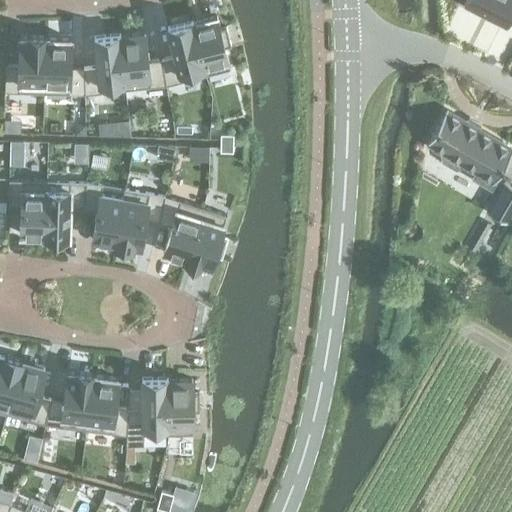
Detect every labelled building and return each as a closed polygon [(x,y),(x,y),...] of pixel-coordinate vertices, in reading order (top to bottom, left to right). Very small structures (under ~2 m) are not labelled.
[(511,0),(465,0),(464,4),(506,26),(511,14),(511,0)] [(193,20),(193,21),(206,73),(230,67),(224,45),(231,44),(226,25),(220,27),(217,14),(193,20)] [(175,54),(161,58),(166,84),(206,73),(193,21),(193,20),(193,19),(167,26),(175,54)] [(120,34),(125,88),(166,84),(161,58),(147,59),(144,31),(120,34)] [(97,65),(83,65),(85,93),(125,88),(120,34),(120,32),(94,36),(97,65)] [(6,64),(5,90),(44,91),(46,37),(47,37),(47,36),(29,35),(29,36),(20,36),(19,65),(6,64)] [(46,37),(44,91),(85,93),(83,65),(70,66),(71,38),(47,37),(46,37)] [(490,186),(492,183),(511,148),(446,110),(428,141),(478,170),(474,176),(490,186)] [(101,118),(102,132),(133,129),(131,115),(101,118)] [(86,123),(75,122),(74,133),(86,134),(86,123)] [(220,138),(220,141),(233,142),(233,133),(220,133),(220,138)] [(220,145),(220,150),(233,150),(233,142),(220,141),(220,145)] [(9,178),(9,204),(22,205),(21,233),(44,234),(45,234),(47,179),(9,178)] [(44,234),(44,235),(69,236),(70,206),(84,206),(86,180),(47,179),(45,234),(44,234)] [(86,180),(84,206),(97,209),(93,237),(115,240),(116,241),(123,196),(100,192),(102,183),(86,180)] [(511,184),(505,180),(488,209),(507,220),(511,210),(511,184)] [(115,240),(115,242),(132,245),(133,244),(140,245),(145,217),(158,219),(165,194),(124,187),(123,196),(116,241),(115,240)] [(165,194),(158,219),(172,224),(163,250),(185,257),(185,258),(202,206),(165,194)] [(185,257),(184,259),(201,264),(202,263),(204,264),(210,265),(214,253),(220,255),(226,237),(220,235),(226,213),(202,206),(185,258),(185,257)] [(0,410),(6,412),(21,359),(22,358),(5,353),(4,355),(0,353),(0,410)] [(46,422),(51,397),(37,393),(45,366),(21,359),(6,412),(26,417),(46,422)] [(86,428),(93,374),(94,374),(94,372),(77,370),(77,371),(68,370),(65,398),(51,397),(46,422),(61,424),(86,428)] [(127,433),(128,407),(114,405),(118,377),(94,374),(93,374),(86,428),(111,431),(127,433)] [(168,432),(167,378),(168,378),(168,377),(142,377),(142,406),(128,407),(127,433),(126,443),(143,443),(143,433),(168,432)] [(192,378),(168,378),(167,378),(168,432),(193,432),(192,410),(199,410),(199,391),(192,391),(192,378)] [(39,457),(45,432),(32,429),(26,453),(39,457)] [(0,511),(7,511),(11,502),(10,502),(14,492),(0,488),(0,489),(0,511)] [(171,501),(173,493),(161,489),(159,498),(171,501)] [(169,510),(171,501),(159,498),(156,506),(169,510)] [(34,511),(11,502),(7,511),(34,511)]
